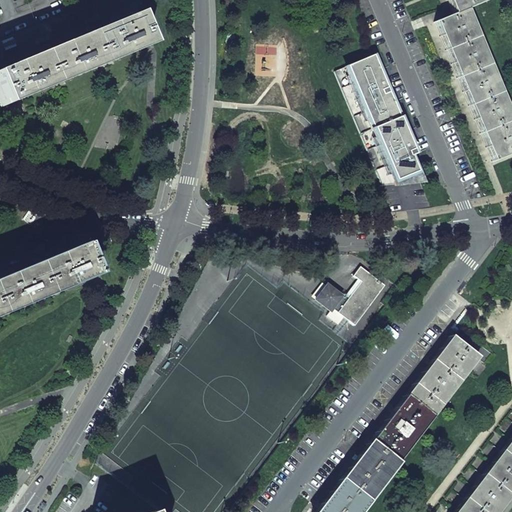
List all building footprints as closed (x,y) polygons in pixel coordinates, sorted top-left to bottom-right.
[(446,0),(452,13),(465,8),(485,0),(484,0),(446,0)] [(433,22),(491,161),(511,152),(511,121),(465,8),(452,13),(433,22)] [(8,67),(0,70),(0,107),(0,108),(146,47),(133,15),(112,24),(111,20),(107,21),(103,23),(104,27),(64,44),(62,40),(58,41),(54,43),(56,47),(16,64),(14,60),(10,62),(6,63),(8,67)] [(332,71),(380,186),(394,184),(391,178),(405,172),(409,182),(418,180),(407,156),(412,154),(406,141),(402,132),(370,55),(332,71)] [(20,104),(10,108),(13,117),(24,112),(20,104)] [(391,178),(394,184),(409,182),(405,172),(391,178)] [(0,315),(93,277),(80,245),(59,254),(57,250),(49,253),(51,257),(11,274),(9,270),(1,273),(3,277),(0,278),(0,315)] [(353,326),(383,286),(359,267),(351,277),(360,282),(345,302),(339,298),(340,297),(325,286),(314,301),(328,312),(331,309),(342,318),(353,326)] [(358,511),(476,358),(474,356),(448,337),(314,511),(358,511)] [(476,358),(483,363),(490,354),(481,347),(474,356),(476,358)] [(511,434),(452,511),(496,511),(509,496),(511,492),(511,434)]
